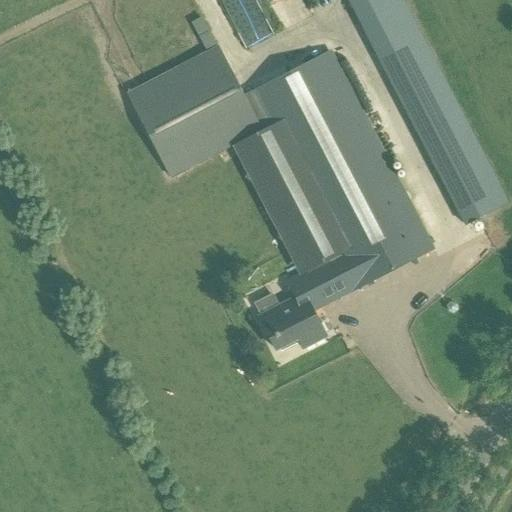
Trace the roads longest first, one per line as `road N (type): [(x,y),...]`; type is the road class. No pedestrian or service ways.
road 1 (track): [(457,254),(332,24),(245,68),(207,0)]
road 2 (tertiary): [(448,511),(511,397)]
